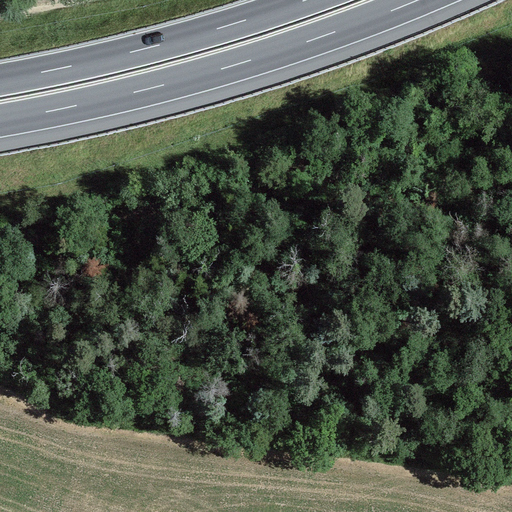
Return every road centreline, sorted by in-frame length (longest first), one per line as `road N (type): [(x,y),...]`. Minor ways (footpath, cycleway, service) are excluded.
road 1 (trunk): [(0,120),(238,64),(418,0)]
road 2 (trunk): [(306,0),(141,50),(0,79)]
